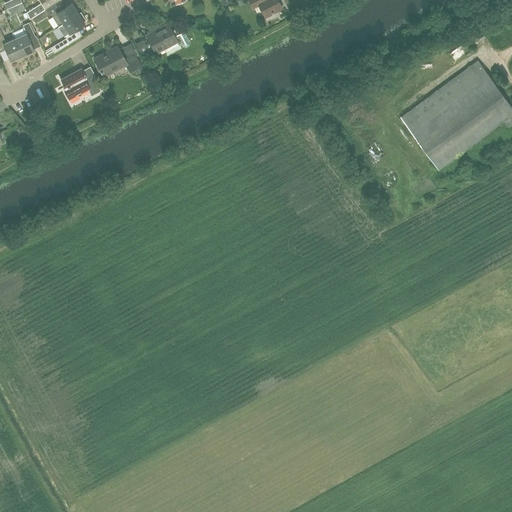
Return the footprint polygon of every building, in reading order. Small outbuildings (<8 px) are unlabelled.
[(42,0),(43,2),(27,12),(30,19),(32,18),(37,15),(47,8),(59,0),(42,0)] [(63,0),(54,8),(58,12),(72,0),(63,0)] [(249,0),(254,8),(260,5),(266,16),(283,8),(278,0),(249,0)] [(241,1),(233,5),(237,12),(244,8),(241,1)] [(79,13),(72,3),(53,16),(59,26),(79,13)] [(37,15),(40,20),(51,13),(47,8),(37,15)] [(59,26),(65,36),(78,28),(85,23),(84,22),(86,20),(81,12),(79,13),(59,26)] [(153,47),(141,53),(146,64),(161,56),(159,52),(164,50),(178,42),(181,41),(183,45),(184,46),(186,46),(188,46),(190,45),(191,43),(190,41),(187,35),(188,35),(185,31),(177,36),(176,34),(173,29),(169,22),(160,27),(158,23),(148,29),(150,32),(146,34),(150,42),(153,47)] [(24,27),(12,33),(15,39),(15,38),(23,55),(35,50),(34,49),(29,38),(35,36),(29,23),(28,23),(23,25),(24,27)] [(23,55),(15,38),(6,43),(0,29),(0,51),(0,52),(6,49),(11,60),(23,55)] [(66,38),(51,47),(54,53),(62,48),(69,43),(66,38)] [(130,73),(142,66),(135,54),(125,59),(118,46),(95,58),(104,76),(126,64),(130,73)] [(509,126),(511,123),(511,107),(478,60),(401,117),(438,168),(504,120),(509,126)] [(70,99),(88,89),(92,95),(101,90),(94,76),(86,80),(84,77),(86,76),(82,67),(61,78),(66,88),(65,89),(70,99)]
